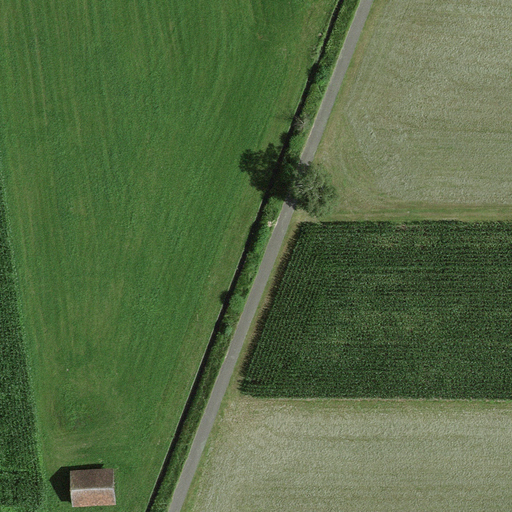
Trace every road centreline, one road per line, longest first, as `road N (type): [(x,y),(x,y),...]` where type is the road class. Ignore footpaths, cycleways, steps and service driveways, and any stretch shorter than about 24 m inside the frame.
road 1 (track): [(365,0),(171,511)]
road 2 (track): [(511,216),(285,210)]
